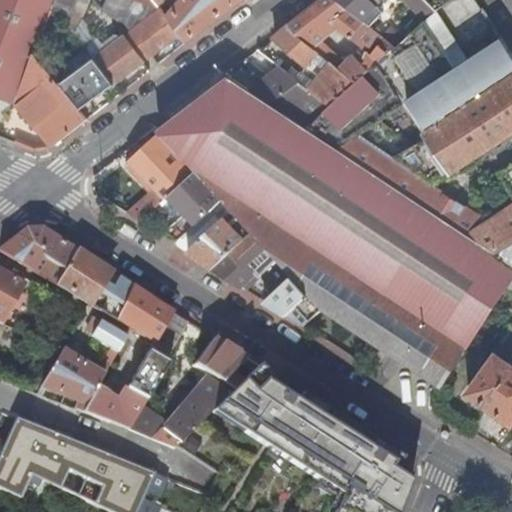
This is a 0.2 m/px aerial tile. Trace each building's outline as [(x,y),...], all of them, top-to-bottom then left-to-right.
[(56,0),(0,0),(0,97),(14,104),(15,103),(51,145),(66,134),(85,119),(34,55),(54,6),(56,0)] [(56,0),(54,6),(75,34),(89,0),(56,0)] [(146,19),(156,12),(143,0),(109,0),(105,11),(127,34),(132,30),(142,22),(139,19),(142,17),(144,16),(146,19)] [(143,0),(156,12),(146,19),(144,16),(142,17),(139,19),(142,22),(132,30),(151,55),(180,34),(168,18),(161,9),(154,0),(143,0)] [(161,0),(154,0),(161,9),(165,4),(164,0),(161,0)] [(180,34),(186,41),(226,10),(238,0),(183,0),(168,18),(180,34)] [(333,22),(352,38),(364,22),(363,21),(336,0),(322,0),(311,9),(289,26),(308,42),(332,23),(333,22)] [(406,0),(426,20),(436,11),(436,10),(425,0),(336,0),(363,21),(382,0),(406,0)] [(471,0),(447,0),(440,4),(450,22),(476,8),(471,0)] [(426,20),(457,68),(471,59),(437,9),(436,10),(436,11),(426,20)] [(308,127),(339,148),(457,68),(426,20),(405,40),(396,48),(393,50),(380,62),(375,67),(357,83),(331,106),(317,119),(308,127)] [(381,21),(373,30),(386,40),(396,48),(405,40),(381,21)] [(367,51),(373,56),(384,42),(386,40),(373,30),(364,22),(352,38),(367,51)] [(335,27),(332,23),(308,42),(312,45),(335,27)] [(309,65),(320,74),(325,79),(337,66),(334,64),(325,56),(312,45),(308,42),(289,26),(275,38),(308,66),(309,65)] [(109,47),(94,59),(113,84),(142,62),(123,36),(114,43),(112,39),(106,43),(109,47)] [(511,164),(497,175),(511,196),(511,205),(489,221),(433,185),(466,164),(469,169),(477,164),(474,158),(511,133),(511,52),(503,39),(471,59),(457,68),(339,148),(497,253),(511,243),(511,164)] [(384,42),(393,50),(396,48),(386,40),(384,42)] [(373,56),(380,62),(393,50),(384,42),(373,56)] [(344,65),(337,59),(334,64),(337,66),(342,71),(357,83),(375,67),(380,62),(373,56),(367,51),(365,58),(358,52),(344,65)] [(334,64),(337,59),(329,52),(325,56),(334,64)] [(84,105),(113,84),(94,59),(80,69),(76,64),(71,68),(74,73),(65,80),(84,105)] [(319,96),(342,71),(337,66),(325,79),(320,74),(308,88),(319,96)] [(284,94),(317,119),(331,106),(319,96),(308,88),(297,79),(282,68),(253,91),(271,103),(284,94)] [(342,71),(319,96),(331,106),(357,83),(342,71)] [(323,309),(439,388),(511,278),(511,262),(497,253),(338,149),(307,128),(308,128),(270,104),(231,78),(161,133),(196,172),(223,201),(253,233),(266,248),(269,251),(272,254),(281,264),(291,275),(292,277),(323,309)] [(159,192),(132,216),(141,222),(160,205),(169,197),(193,175),(158,138),(127,165),(136,176),(142,182),(145,186),(150,181),(159,192)] [(212,192),(209,195),(203,200),(197,193),(190,187),(200,178),(195,173),(193,175),(169,197),(196,225),(221,202),(212,192)] [(203,188),(197,193),(203,200),(209,195),(203,188)] [(181,219),(191,229),(196,225),(169,197),(160,205),(172,217),(176,214),(181,219)] [(181,219),(162,236),(175,244),(191,229),(181,219)] [(225,220),(189,252),(199,259),(213,269),(245,240),(225,220)] [(10,242),(0,250),(0,253),(55,285),(76,251),(55,238),(42,229),(26,230),(10,242)] [(251,262),(266,248),(253,233),(245,240),(213,269),(241,286),(252,276),(244,267),(251,262)] [(511,243),(497,253),(511,262),(511,243)] [(254,265),(264,256),(269,251),(266,248),(251,262),(254,265)] [(90,306),(110,273),(98,265),(76,251),(55,285),(90,306)] [(262,275),(277,291),(288,281),(276,268),(281,264),(272,254),(266,258),(264,256),(254,265),(262,275)] [(254,265),(251,262),(244,267),(252,276),(241,286),(246,290),(262,275),(254,265)] [(276,268),(288,281),(292,277),(291,275),(281,264),(276,268)] [(0,325),(5,327),(14,331),(36,292),(0,271),(0,325)] [(322,310),(292,277),(288,281),(277,291),(265,301),(288,315),(305,326),(322,310)] [(119,278),(98,311),(115,321),(132,286),(119,278)] [(150,329),(145,338),(155,344),(174,313),(152,299),(132,286),(115,321),(136,333),(139,328),(143,330),(145,327),(150,329)] [(170,353),(188,322),(174,313),(155,344),(170,353)] [(126,339),(94,320),(86,333),(92,337),(91,338),(99,343),(94,352),(107,359),(112,351),(117,354),(126,339)] [(37,331),(34,339),(46,344),(49,337),(37,331)] [(49,337),(46,344),(54,347),(62,351),(66,344),(49,337)] [(231,376),(247,360),(245,359),(224,345),(214,339),(193,366),(197,369),(203,372),(221,385),(231,376)] [(103,377),(62,351),(35,395),(45,399),(48,392),(73,402),(70,409),(82,413),(103,377)] [(113,383),(103,377),(82,413),(92,418),(107,423),(129,432),(141,411),(168,364),(148,352),(117,405),(105,397),(113,383)] [(511,363),(497,354),(470,395),(511,423),(511,363)] [(403,460),(260,368),(243,384),(233,393),(229,397),(210,415),(341,499),(336,511),(400,511),(412,485),(394,474),(403,460)] [(231,376),(221,385),(233,393),(243,384),(231,376)] [(205,388),(211,381),(206,378),(201,385),(205,388)] [(166,426),(141,411),(129,432),(174,450),(210,415),(229,397),(211,381),(205,388),(201,385),(166,426)] [(151,475),(152,474),(16,420),(5,443),(0,455),(0,463),(40,482),(61,491),(104,511),(135,511),(143,493),(151,475)] [(0,463),(0,490),(29,505),(40,482),(0,463)] [(165,481),(151,475),(143,493),(157,499),(165,481)] [(61,491),(40,482),(29,505),(39,510),(46,496),(56,501),(61,491)]
